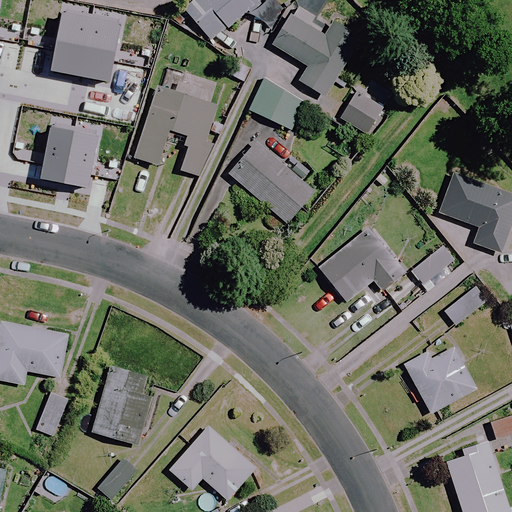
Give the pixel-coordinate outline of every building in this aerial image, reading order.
[(262,0),(203,0),(186,15),(211,44),(262,0)] [(312,20),(294,9),(271,47),(306,68),(297,83),(324,99),(352,54),(308,27),(312,20)] [(60,22),(41,19),(36,51),(54,54),(60,22)] [(145,40),(127,36),(120,74),(138,78),(145,40)] [(30,74),(0,68),(0,146),(15,150),(30,74)] [(218,101),(157,83),(134,161),(157,168),(168,134),(184,139),(182,147),(185,148),(178,171),(200,178),(216,124),(211,122),(218,101)] [(114,92),(74,84),(68,120),(60,119),(54,150),(102,159),(114,92)] [(302,104),(261,84),(248,112),(289,132),(302,104)] [(381,112),(342,87),(326,111),(366,136),(381,112)] [(312,193),(260,149),(233,180),(285,225),(312,193)] [(511,223),(511,196),(452,172),(436,212),(478,229),(472,244),(499,255),(511,223)] [(406,274),(370,228),(317,268),(345,304),(371,285),(379,295),(406,274)] [(454,260),(442,245),(409,271),(422,287),(454,260)] [(493,310),(472,287),(440,316),(451,328),(465,316),(475,327),(493,310)] [(67,333),(0,321),(0,382),(23,387),(26,373),(59,379),(67,333)] [(474,390),(452,349),(430,361),(426,354),(403,365),(429,414),(474,390)] [(141,380),(112,371),(93,434),(137,447),(153,396),(137,392),(141,380)] [(66,402),(50,395),(35,430),(51,437),(66,402)] [(511,435),(511,414),(497,418),(503,438),(511,435)] [(254,469),(207,428),(168,471),(191,491),(201,479),(226,501),(254,469)] [(508,511),(489,446),(444,460),(459,511),(508,511)] [(137,469),(123,459),(98,493),(111,503),(137,469)] [(36,467),(15,462),(9,485),(30,490),(36,467)]
